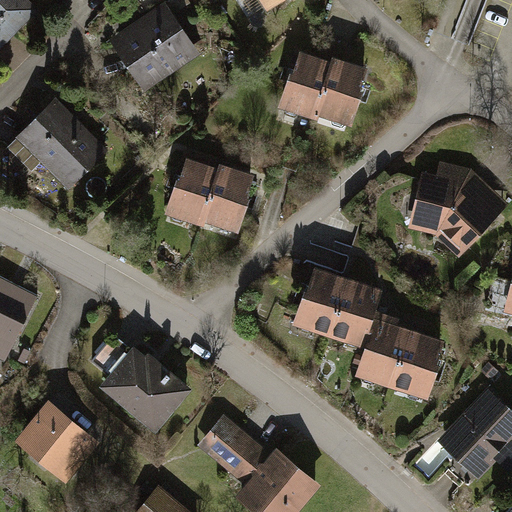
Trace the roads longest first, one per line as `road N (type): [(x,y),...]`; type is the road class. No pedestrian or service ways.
road 1 (residential): [(204,336),(326,208),(466,87),(511,128)]
road 2 (residential): [(204,336),(427,511)]
road 3 (residential): [(0,222),(204,336)]
